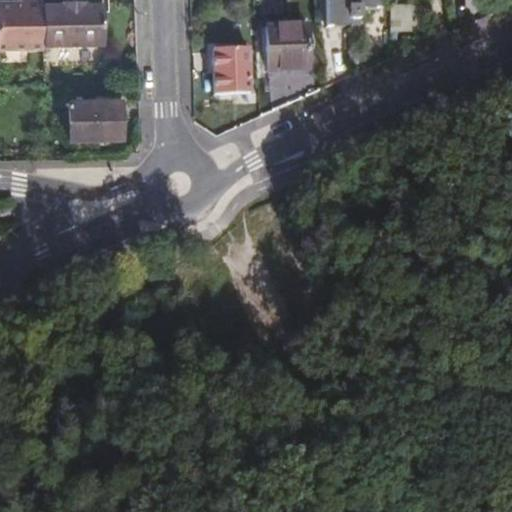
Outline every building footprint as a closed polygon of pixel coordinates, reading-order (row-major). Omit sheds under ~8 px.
[(0,54),(37,53),(37,50),(36,5),(35,0),(14,0),(15,4),(0,4),(0,54)] [(367,0),(314,0),(315,31),(332,31),(340,31),(340,27),(350,27),(350,13),(367,12),(367,0)] [(36,5),(37,50),(98,49),(97,5),(78,6),(78,2),(58,3),(58,5),(36,5)] [(259,32),(260,76),(281,76),(300,75),(298,31),(259,32)] [(208,98),(241,97),(239,53),(206,54),(208,98)] [(64,141),(116,140),(115,102),(63,103),(64,141)]
